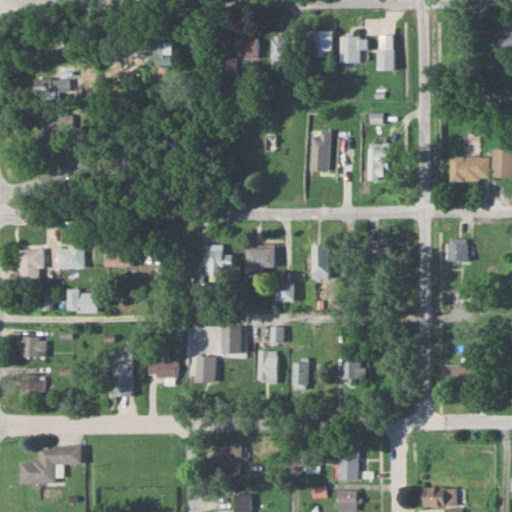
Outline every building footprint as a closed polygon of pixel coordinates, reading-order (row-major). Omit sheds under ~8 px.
[(332,54),(332,28),(304,28),(304,40),(309,40),(309,54),(332,54)] [(511,50),(511,31),(497,32),(497,50),(511,50)] [(257,34),(235,34),(235,52),(257,52),(257,34)] [(270,61),(285,61),(285,34),(270,34),(270,61)] [(359,34),(340,34),(340,60),(359,60),(359,34)] [(176,63),(176,39),(157,39),(157,63),(176,63)] [(376,68),(393,68),(393,47),(376,46),(376,68)] [(221,73),(235,73),(235,56),(221,56),(221,73)] [(73,91),(73,77),(36,77),(36,91),(73,91)] [(63,137),(63,126),(76,126),(76,112),(41,112),(41,137),(63,137)] [(318,134),(310,134),(310,168),(329,168),(329,128),(318,128),(318,134)] [(368,177),(387,177),(387,141),(368,141),(368,177)] [(511,146),(491,147),(491,176),(511,176),(511,146)] [(450,155),(450,179),(488,179),(488,155),(450,155)] [(466,236),(449,236),(449,259),(466,259),(466,236)] [(385,258),(385,240),(376,240),(376,258),(385,258)] [(329,242),(312,242),(312,276),(329,276),(329,242)] [(58,266),(84,267),(85,243),(58,243),(58,266)] [(233,253),(224,253),(224,243),(206,243),(206,272),(233,272),(233,253)] [(246,246),(246,268),(275,268),(275,246),(246,246)] [(131,247),(107,247),(107,265),(131,265),(131,247)] [(19,248),(19,280),(43,280),(43,248),(19,248)] [(274,299),(293,299),(293,281),(274,281),(274,299)] [(66,310),(96,310),(96,289),(66,289),(66,310)] [(282,340),(282,325),(269,325),(269,340),(282,340)] [(21,356),(44,356),(44,336),(21,336),(21,356)] [(132,394),(132,345),(112,345),(112,394),(132,394)] [(276,380),(276,348),(257,348),(257,380),(276,380)] [(367,379),(367,365),(361,365),(361,350),(342,350),(342,379),(367,379)] [(177,377),(177,353),(148,353),(148,377),(177,377)] [(196,355),(196,381),(216,381),(216,355),(196,355)] [(291,361),(291,387),(307,387),(307,361),(291,361)] [(480,363),(444,363),(444,382),(480,382),(480,363)] [(39,394),(39,374),(21,374),(21,394),(39,394)] [(340,478),(359,478),(359,443),(340,443),(340,478)] [(38,445),(39,460),(20,460),(21,482),(57,481),(56,463),(81,462),(81,445),(38,445)] [(216,511),(250,511),(249,492),(236,493),(234,449),(222,449),(223,471),(212,471),(213,496),(234,495),(234,507),(216,508),(216,511)] [(458,486),(420,486),(420,505),(458,505),(458,486)] [(337,489),(337,509),(359,509),(359,489),(337,489)]
